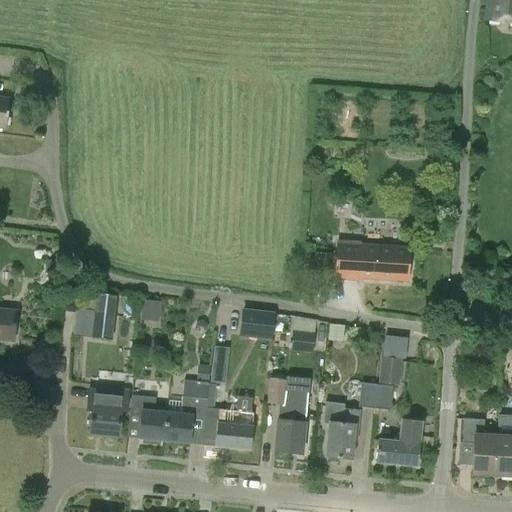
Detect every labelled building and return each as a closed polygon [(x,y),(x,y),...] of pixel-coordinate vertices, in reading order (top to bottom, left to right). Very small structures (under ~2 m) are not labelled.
[(511,23),(511,0),(485,0),(484,21),(511,23)] [(0,128),(5,129),(9,99),(0,98),(0,128)] [(407,281),(409,248),(359,245),(360,242),(337,241),(335,280),(357,282),(358,279),(407,281)] [(48,271),(59,272),(60,260),(49,259),(48,271)] [(112,338),(116,293),(83,290),(79,331),(91,332),(90,336),(112,338)] [(141,301),(140,321),(159,322),(160,302),(141,301)] [(0,341),(13,342),(16,311),(0,309),(0,341)] [(243,314),(240,340),(270,343),(272,317),(243,314)] [(197,322),(195,326),(196,329),(200,331),(204,330),(206,327),(205,323),(201,321),(197,322)] [(311,354),(312,342),(313,334),(292,332),(292,340),(290,352),(311,354)] [(230,346),(215,344),(212,364),(227,366),(230,346)] [(399,384),(402,358),(381,355),(378,382),(399,384)] [(166,413),(163,441),(201,445),(206,406),(209,364),(198,363),(196,380),(184,379),(180,414),(166,413)] [(274,452),(301,454),(304,423),(310,374),(287,372),(286,378),(269,376),(266,402),(278,403),(274,452)] [(360,382),(358,406),(372,407),(375,384),(360,382)] [(390,409),(392,385),(375,384),(372,407),(390,409)] [(118,437),(121,410),(127,411),(129,391),(87,387),(85,409),(91,410),(89,434),(118,437)] [(126,436),(139,437),(139,438),(143,439),(142,443),(159,445),(160,441),(163,441),(166,413),(154,412),(155,397),(130,394),(126,436)] [(250,449),(252,427),(253,412),(250,411),(252,399),(229,396),(228,409),(206,406),(201,445),(214,446),(250,449)] [(322,422),(328,422),(324,456),(352,459),(354,441),(357,442),(360,409),(343,407),(344,403),(325,401),(322,422)] [(377,440),(375,462),(417,466),(419,445),(418,445),(421,421),(401,419),(399,442),(377,440)] [(461,442),(473,443),(471,475),(493,476),(496,436),(483,435),(484,420),(463,419),(461,442)] [(511,421),(510,421),(509,436),(496,436),(493,476),(511,477),(511,421)]
